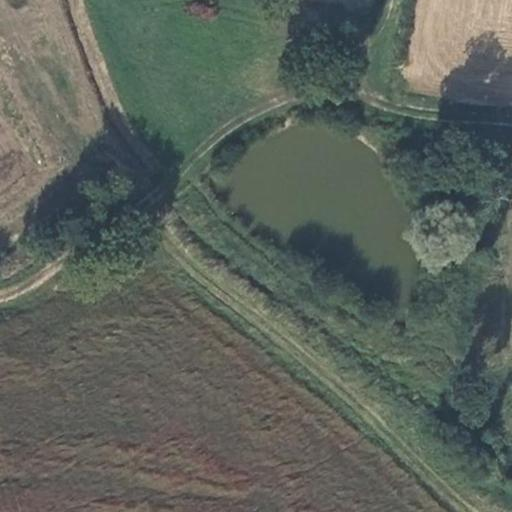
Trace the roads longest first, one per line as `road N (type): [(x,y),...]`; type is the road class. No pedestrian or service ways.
road 1 (track): [(362,83),(254,113),(97,241),(0,293)]
road 2 (track): [(511,120),(411,113),(369,95),(362,67),(391,0)]
